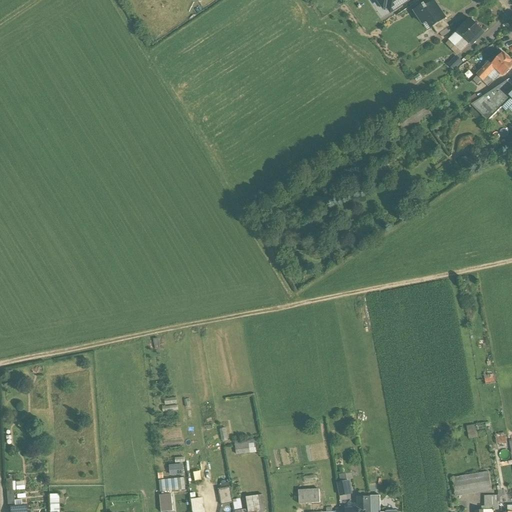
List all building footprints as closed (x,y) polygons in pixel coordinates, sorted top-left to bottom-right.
[(391,13),(410,0),(378,0),(384,8),(387,6),(391,13)] [(434,1),(425,7),(423,4),(413,11),(422,24),(428,21),(432,27),(443,20),(445,18),(434,1)] [(443,20),(432,27),(437,35),(448,27),(443,20)] [(484,33),(470,20),(458,32),(464,37),(472,45),(484,33)] [(458,32),(450,41),(456,46),(464,37),(458,32)] [(511,66),(511,61),(503,53),(490,63),(477,76),(482,81),(495,69),(503,76),(511,66)] [(457,57),(449,65),(454,70),(462,62),(457,57)] [(477,76),(473,80),(478,85),(482,81),(477,76)] [(494,81),(489,78),(484,83),(488,87),(494,81)] [(511,87),(507,82),(471,105),(487,122),(511,98),(509,95),(511,92),(511,87)] [(475,95),(468,100),(470,104),(477,99),(475,95)] [(446,105),(441,98),(431,105),(435,112),(446,105)] [(421,102),(394,120),(403,133),(430,116),(421,102)] [(494,375),(484,377),(485,385),(495,383),(494,375)] [(181,404),(169,405),(169,417),(182,416),(181,404)] [(227,440),(225,428),(219,429),(221,441),(227,440)] [(480,431),(472,432),(473,440),(481,439),(480,431)] [(505,434),(495,436),(497,444),(507,442),(505,434)] [(256,440),(234,443),(236,455),(258,452),(256,440)] [(189,471),(176,471),(176,482),(189,481),(189,471)] [(489,473),(453,479),(456,497),(492,491),(489,473)] [(349,482),(337,484),(339,496),(351,494),(349,482)] [(221,489),(218,490),(221,506),(233,503),(230,488),(221,489)] [(319,490),(298,491),(299,504),(320,503),(319,490)] [(171,495),(159,496),(160,511),(169,511),(173,511),(171,495)] [(498,496),(485,496),(485,510),(493,510),(498,510),(498,503),(498,496)] [(204,511),(203,498),(191,500),(193,511),(204,511)] [(233,499),(234,509),(242,508),(241,498),(233,499)] [(359,510),(346,510),(346,511),(363,511),(364,504),(367,504),(367,498),(359,498),(359,510)]
